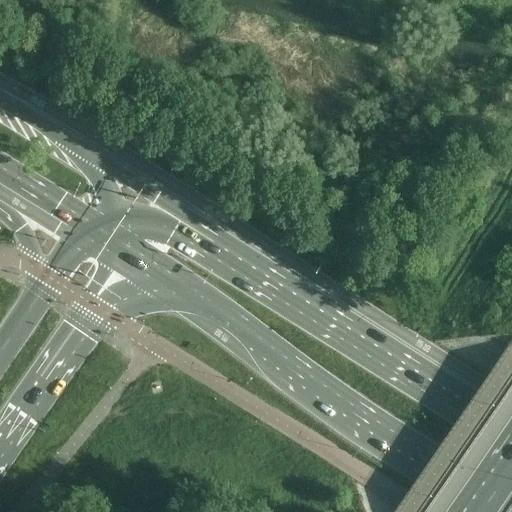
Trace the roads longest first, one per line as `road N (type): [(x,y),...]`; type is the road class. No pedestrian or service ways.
road 1 (secondary): [(110,278),(491,511)]
road 2 (secondary): [(511,436),(152,214)]
road 3 (trunk): [(0,443),(110,278)]
road 4 (trunk): [(66,245),(0,351)]
road 5 (secondary): [(102,182),(0,116)]
